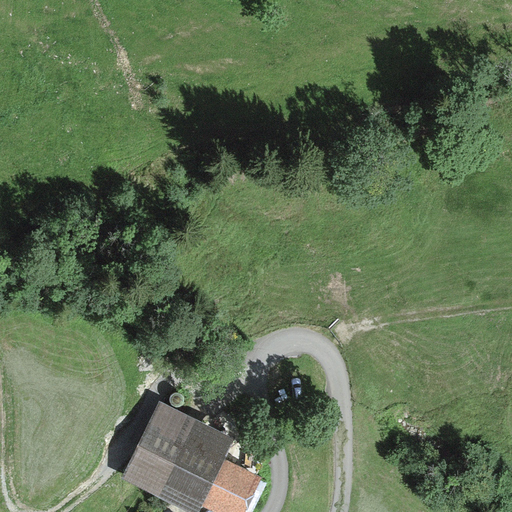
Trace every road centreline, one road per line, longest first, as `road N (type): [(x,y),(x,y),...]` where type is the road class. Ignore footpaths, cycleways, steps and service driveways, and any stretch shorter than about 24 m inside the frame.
road 1 (track): [(270,511),(284,470),(254,365),(262,351),(291,339),(322,348),(337,374),(339,511)]
road 2 (track): [(52,511),(115,461),(164,380),(188,377),(216,404),(256,381)]
road 3 (track): [(0,357),(3,463),(15,511)]
